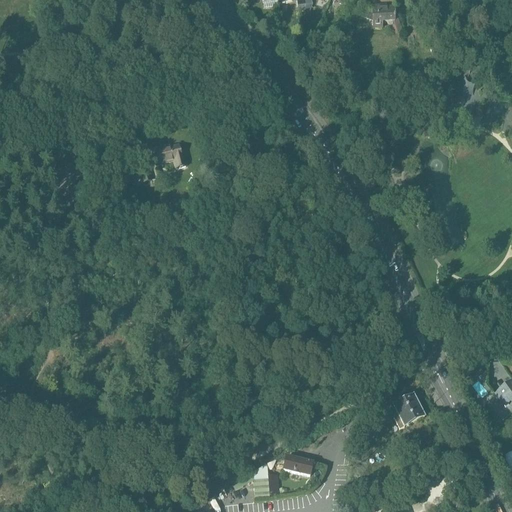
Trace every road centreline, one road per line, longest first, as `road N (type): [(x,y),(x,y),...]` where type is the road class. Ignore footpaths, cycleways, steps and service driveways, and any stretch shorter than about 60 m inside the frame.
road 1 (primary): [(501,511),(367,220),(265,70)]
road 2 (unknown): [(79,224),(81,279),(58,370),(45,390),(49,511)]
road 3 (unclassified): [(0,141),(244,83),(265,70)]
road 4 (track): [(366,399),(191,488)]
